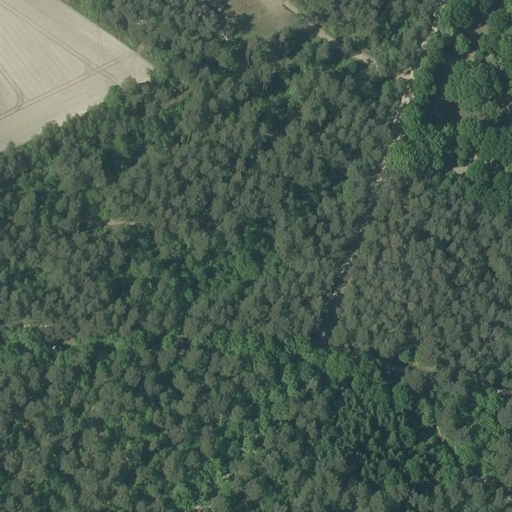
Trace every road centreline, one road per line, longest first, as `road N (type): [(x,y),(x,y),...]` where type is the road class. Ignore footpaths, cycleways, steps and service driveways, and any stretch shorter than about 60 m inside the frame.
road 1 (unclassified): [(190,511),(312,361),(375,184),(511,168)]
road 2 (track): [(0,511),(48,473),(127,437),(166,388),(174,356)]
road 3 (track): [(375,184),(441,0)]
road 4 (track): [(174,356),(0,351)]
road 5 (track): [(347,359),(511,392)]
road 6 (track): [(312,361),(174,356)]
road 7 (track): [(412,81),(306,21)]
